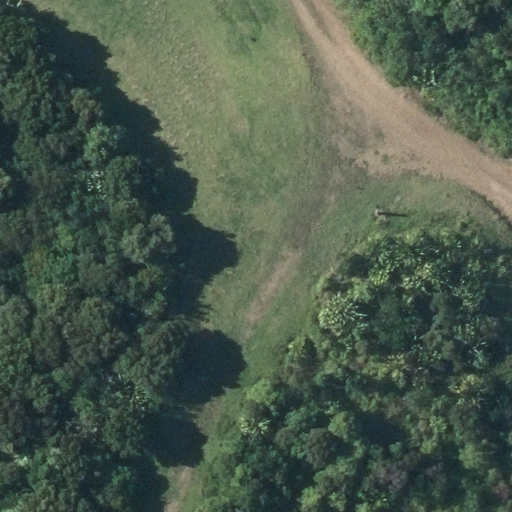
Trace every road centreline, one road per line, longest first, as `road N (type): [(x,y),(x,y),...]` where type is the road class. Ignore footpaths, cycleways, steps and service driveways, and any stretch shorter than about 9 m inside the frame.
road 1 (track): [(161,511),(246,321),(383,155)]
road 2 (track): [(312,0),(383,155),(454,156),(511,180)]
